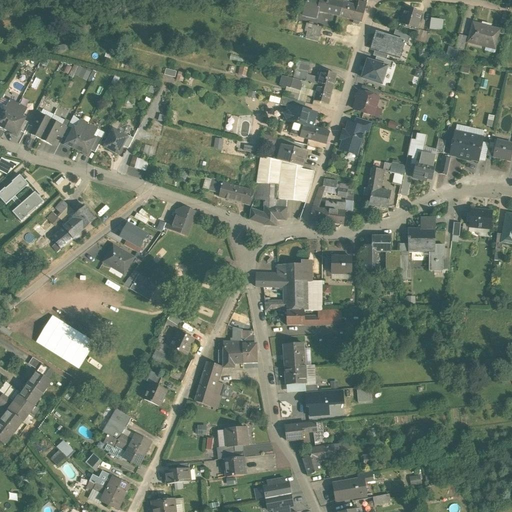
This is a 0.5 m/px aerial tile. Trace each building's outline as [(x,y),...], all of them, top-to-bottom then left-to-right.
[(320,0),(319,4),(317,11),(318,11),(339,17),(343,3),(343,0),(320,0)] [(367,0),(366,0),(359,0),(358,7),(365,9),(367,0)] [(319,4),(309,2),(308,2),(307,2),(307,3),(306,3),(304,13),(305,17),(316,19),(318,11),(317,11),(319,4)] [(358,7),(343,3),(339,17),(354,20),(353,24),(357,25),(358,22),(361,22),(365,9),(358,7)] [(421,14),(406,9),(403,17),(402,17),(400,24),(417,29),(421,14)] [(491,28),(473,23),(468,41),(486,46),(485,48),(495,50),(500,30),(491,27),(491,28)] [(321,29),(309,25),(307,32),(305,39),(317,42),(321,29)] [(429,33),(419,30),(416,40),(426,43),(429,33)] [(395,31),(393,39),(404,43),(408,44),(410,38),(395,31)] [(388,55),(400,58),(404,43),(393,39),(376,34),(372,49),(375,50),(388,55)] [(466,38),(459,36),(455,49),(463,51),(466,38)] [(455,50),(449,48),(447,57),(453,58),(455,50)] [(386,60),(388,55),(375,50),(373,56),(376,57),(386,60)] [(376,57),(374,64),(387,67),(392,69),(394,63),(386,60),(376,57)] [(310,64),(301,61),(298,72),(301,73),(307,74),(310,64)] [(382,85),(387,67),(374,64),(368,61),(362,79),(382,85)] [(79,66),(75,75),(87,80),(91,71),(79,66)] [(239,75),(247,76),(248,68),(240,67),(239,75)] [(164,74),(175,77),(176,71),(166,69),(164,74)] [(336,75),(319,70),(317,78),(316,85),(317,86),(332,89),(336,75)] [(317,78),(307,75),(307,74),(301,73),(299,81),(316,85),(317,78)] [(299,81),(283,77),(281,86),(300,91),(301,87),(316,91),(317,86),(299,81)] [(332,89),(317,86),(316,91),(313,101),(328,105),(332,89)] [(381,92),(362,86),(361,92),(379,98),(381,92)] [(300,94),(291,92),(289,100),(298,102),(300,94)] [(379,98),(361,92),(355,110),(373,116),(379,98)] [(285,99),(282,98),(280,106),(289,108),(289,107),(304,111),(305,104),(298,102),(289,100),(285,99)] [(11,101),(5,111),(3,110),(0,115),(0,127),(6,130),(19,105),(11,101)] [(19,105),(6,130),(14,134),(18,133),(19,131),(24,121),(21,120),(27,109),(19,105)] [(304,111),(289,107),(289,108),(288,113),(284,115),(283,121),(294,124),(312,129),(312,128),(316,114),(304,111)] [(29,124),(28,126),(34,128),(40,116),(42,112),(37,110),(29,124)] [(51,121),(40,116),(34,128),(30,135),(41,140),(51,121)] [(372,123),(357,118),(354,126),(364,129),(364,130),(369,132),(372,123)] [(29,124),(24,121),(19,131),(24,134),(28,126),(29,124)] [(61,126),(51,121),(41,140),(52,146),(56,136),(61,126)] [(61,126),(56,136),(62,139),(68,127),(70,123),(64,121),(61,126)] [(81,121),(76,131),(73,130),(68,140),(67,142),(69,146),(76,150),(89,125),(81,121)] [(312,128),(312,129),(294,124),(291,134),(309,139),(326,144),(329,134),(324,132),(312,128)] [(89,125),(76,150),(84,154),(89,153),(90,151),(95,141),(94,141),(92,140),(97,129),(89,125)] [(353,125),(350,127),(349,130),(347,130),(346,133),(343,132),(341,140),(344,141),(341,150),(356,155),(364,130),(364,129),(354,126),(353,125)] [(73,130),(68,127),(63,137),(68,140),(73,130)] [(127,138),(113,131),(104,148),(118,155),(123,147),(127,138)] [(447,134),(440,133),(439,140),(446,141),(447,134)] [(469,136),(455,133),(450,155),(464,158),(469,136)] [(275,138),(263,135),(262,144),(273,146),(275,138)] [(133,139),(128,136),(127,138),(123,147),(128,150),(133,139)] [(483,139),(469,136),(464,158),(478,161),(483,139)] [(102,139),(97,137),(94,141),(95,141),(90,151),(95,154),(102,139)] [(446,141),(439,140),(436,153),(443,154),(446,141)] [(511,154),(511,145),(498,142),(496,149),(495,149),(493,157),(510,161),(511,154)] [(306,152),(282,146),(278,161),(302,167),(303,164),(306,152)] [(435,158),(418,154),(417,161),(434,165),(435,158)] [(0,162),(0,170),(10,176),(16,163),(3,157),(0,162)] [(278,161),(260,157),(256,184),(266,185),(277,186),(279,166),(301,170),(302,167),(278,161)] [(450,158),(442,157),(439,174),(447,176),(450,158)] [(143,161),(137,159),(134,169),(140,170),(143,161)] [(149,162),(143,161),(140,170),(146,172),(149,162)] [(434,165),(417,161),(413,179),(423,181),(424,179),(432,180),(435,165),(434,165)] [(405,167),(392,165),(390,173),(395,174),(403,176),(405,167)] [(301,170),(279,166),(277,186),(278,186),(294,189),(293,192),(292,192),(292,194),(308,197),(309,192),(310,192),(314,172),(301,170)] [(383,171),(372,169),(369,189),(372,190),(378,191),(380,180),(381,180),(383,171)] [(403,176),(395,174),(393,185),(401,186),(403,176)] [(20,223),(43,203),(35,194),(22,205),(15,196),(28,185),(20,177),(0,194),(0,199),(5,206),(10,201),(17,208),(11,213),(20,223)] [(223,182),(211,179),(208,191),(219,194),(222,184),(223,182)] [(337,182),(324,180),(323,187),(325,187),(336,188),(337,182)] [(253,192),(222,184),(219,194),(219,197),(249,206),(253,192)] [(277,186),(266,185),(265,191),(255,191),(255,199),(265,198),(265,211),(251,209),(250,220),(264,225),(264,226),(276,227),(276,221),(286,221),(287,201),(279,201),(277,201),(278,186),(277,186)] [(294,189),(278,186),(277,201),(279,201),(287,201),(305,203),(308,197),(292,194),(292,192),(293,192),(294,189)] [(319,189),(312,208),(318,209),(325,187),(323,187),(320,189),(319,189)] [(353,191),(339,189),(338,196),(345,198),(345,200),(353,202),(353,191)] [(378,191),(372,190),(369,206),(388,210),(391,193),(378,191)] [(62,201),(55,210),(61,214),(68,206),(62,201)] [(345,204),(326,202),(325,209),(318,209),(312,208),(310,221),(343,225),(345,212),(345,211),(345,204)] [(76,214),(72,218),(74,219),(71,222),(63,228),(73,240),(84,231),(85,232),(95,220),(84,207),(76,214)] [(181,216),(176,214),(171,227),(170,230),(186,236),(195,212),(184,208),(181,216)] [(55,210),(40,228),(45,232),(52,224),(54,226),(60,220),(58,218),(61,214),(55,210)] [(492,213),(471,210),(469,226),(482,228),(482,230),(490,231),(492,213)] [(73,212),(67,218),(71,222),(74,219),(72,218),(76,214),(73,212)] [(511,215),(507,215),(503,235),(502,243),(503,243),(511,244),(511,215)] [(460,224),(453,224),(452,236),(459,237),(460,224)] [(126,240),(141,248),(148,236),(128,225),(121,237),(126,240)] [(424,231),(408,231),(408,238),(408,240),(408,244),(408,250),(409,250),(425,250),(425,248),(434,248),(435,248),(435,246),(435,227),(424,227),(424,231)] [(63,228),(51,239),(60,249),(73,240),(63,228)] [(503,235),(497,235),(494,261),(501,262),(501,249),(503,243),(502,243),(503,235)] [(390,237),(372,237),(372,247),(372,253),(376,253),(386,253),(390,253),(390,252),(390,237)] [(123,246),(139,255),(142,249),(141,248),(126,240),(123,246)] [(408,244),(400,245),(400,252),(399,256),(400,256),(400,271),(409,271),(408,256),(409,256),(409,250),(408,250),(408,244)] [(134,259),(113,246),(103,263),(111,268),(113,265),(126,272),(134,259)] [(444,246),(435,246),(435,248),(434,248),(434,255),(429,255),(429,272),(442,272),(442,271),(442,260),(442,255),(444,255),(444,246)] [(372,253),(372,247),(364,247),(364,270),(376,270),(376,264),(376,253),(372,253)] [(400,252),(390,252),(390,253),(386,253),(386,257),(394,257),(394,271),(400,271),(400,256),(399,256),(400,252)] [(386,253),(376,253),(376,264),(386,264),(386,257),(386,253)] [(351,258),(331,258),(331,274),(350,274),(351,274),(351,266),(351,258)] [(311,282),(310,262),(301,262),(302,265),(303,282),(311,282)] [(303,282),(302,265),(277,266),(277,274),(256,274),(255,287),(286,288),(303,287),(303,282)] [(234,268),(229,271),(228,273),(230,276),(233,277),(237,274),(234,268)] [(150,281),(134,272),(127,281),(124,286),(131,290),(149,300),(158,285),(150,281)] [(165,281),(154,275),(150,281),(158,285),(161,287),(165,281)] [(311,282),(303,282),(303,287),(304,311),(321,311),(322,282),(311,282)] [(303,287),(286,288),(286,302),(287,311),(304,311),(303,287)] [(286,302),(279,303),(279,312),(287,311),(286,302)] [(279,303),(265,303),(266,312),(279,312),(279,303)] [(304,318),(304,311),(287,311),(287,326),(304,325),(304,318)] [(341,312),(321,311),(312,312),(312,318),(319,317),(319,325),(341,324),(341,312)] [(406,314),(390,314),(390,324),(406,324),(406,314)] [(183,319),(175,315),(170,316),(167,320),(178,327),(183,319)] [(242,330),(233,328),(232,339),(231,339),(231,343),(223,343),(223,364),(223,368),(234,368),(234,364),(243,364),(242,337),(242,332),(242,330)] [(194,340),(179,333),(176,340),(174,339),(170,349),(186,356),(194,340)] [(251,337),(242,337),(243,364),(257,363),(257,344),(254,344),(254,337),(251,337)] [(303,344),(284,346),(285,368),(304,366),(303,344)] [(162,355),(156,352),(151,359),(158,363),(162,355)] [(42,364),(34,358),(30,364),(38,370),(42,364)] [(208,363),(202,382),(195,402),(217,409),(221,396),(213,394),(222,367),(208,363)] [(38,370),(36,372),(44,377),(49,369),(42,364),(38,370)] [(304,366),(285,368),(286,385),(305,384),(304,366)] [(36,372),(28,384),(42,394),(51,382),(44,377),(36,372)] [(162,377),(151,372),(147,380),(152,382),(159,385),(162,377)] [(152,382),(144,400),(159,407),(167,391),(158,387),(159,385),(152,382)] [(42,394),(28,384),(19,396),(20,396),(27,401),(34,406),(42,394)] [(369,390),(357,391),(358,402),(369,401),(369,390)] [(343,391),(306,394),(308,416),(329,415),(328,405),(344,404),(343,391)] [(14,404),(3,395),(0,398),(0,404),(8,411),(9,411),(14,404)] [(20,396),(14,403),(22,409),(27,401),(20,396)] [(27,401),(22,409),(28,414),(34,406),(27,401)] [(22,409),(14,403),(14,404),(9,411),(16,417),(22,409)] [(28,414),(22,409),(16,417),(23,422),(28,414)] [(131,419),(116,410),(110,419),(125,428),(131,419)] [(9,411),(8,411),(0,421),(0,422),(14,433),(23,422),(16,417),(9,411)] [(125,428),(110,419),(104,433),(109,436),(118,441),(121,435),(125,428)] [(14,433),(0,422),(0,441),(4,445),(14,433)] [(316,423),(307,424),(308,433),(313,432),(317,432),(316,423)] [(321,423),(316,423),(317,432),(313,432),(315,448),(329,446),(328,439),(324,440),(321,423)] [(307,424),(285,427),(286,441),(303,439),(303,433),(308,433),(307,424)] [(198,425),(198,434),(206,434),(206,425),(198,425)] [(246,429),(226,430),(227,447),(230,447),(247,445),(246,429)] [(132,441),(121,435),(118,441),(129,447),(132,441)] [(151,444),(135,435),(132,441),(129,447),(145,455),(151,444)] [(118,441),(109,436),(105,444),(107,445),(114,449),(115,447),(118,441)] [(61,452),(67,458),(74,451),(71,447),(64,440),(57,446),(61,452)] [(129,447),(118,441),(115,447),(126,453),(129,447)] [(123,458),(126,453),(115,447),(114,449),(107,445),(104,450),(110,453),(109,454),(119,460),(122,461),(123,458)] [(340,445),(333,446),(335,457),(342,456),(340,445)] [(329,446),(315,448),(316,455),(317,455),(318,460),(335,457),(333,446),(329,446)] [(145,455),(129,447),(126,453),(123,458),(139,466),(145,455)] [(227,447),(218,448),(219,460),(225,460),(231,459),(231,452),(230,447),(227,447)] [(315,448),(308,449),(309,457),(316,455),(315,448)] [(105,455),(97,449),(93,454),(101,462),(105,455)] [(243,451),(231,452),(231,459),(244,458),(243,451)] [(61,452),(52,461),(58,467),(67,458),(61,452)] [(101,462),(93,454),(86,463),(96,471),(101,462)] [(309,457),(303,459),(308,476),(322,472),(318,460),(317,455),(316,455),(309,457)] [(231,459),(225,460),(227,478),(237,477),(244,476),(243,468),(245,467),(244,458),(231,459)] [(189,470),(165,473),(167,485),(190,482),(189,470)] [(99,478),(93,475),(90,481),(96,484),(107,490),(114,477),(102,471),(99,478)] [(371,472),(357,474),(358,480),(363,479),(363,483),(373,481),(371,472)] [(420,476),(411,476),(410,485),(420,485),(420,476)] [(131,486),(114,477),(107,490),(125,499),(131,486)] [(358,480),(334,484),(336,501),(366,496),(363,483),(363,479),(358,480)] [(290,482),(285,483),(269,486),(264,487),(267,500),(292,496),(290,482)] [(107,490),(96,484),(93,490),(93,491),(104,496),(107,490)] [(125,499),(107,490),(104,496),(100,504),(118,511),(125,499)] [(388,494),(373,498),(375,506),(390,503),(388,494)] [(269,511),(273,511),(289,508),(294,507),(292,496),(267,500),(269,511)] [(174,511),(174,501),(152,503),(153,511),(174,511)]
